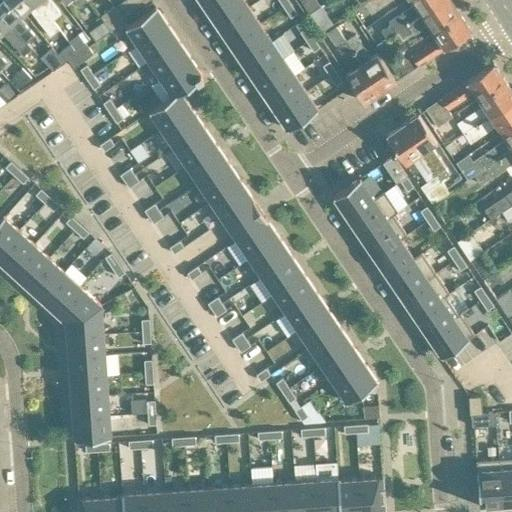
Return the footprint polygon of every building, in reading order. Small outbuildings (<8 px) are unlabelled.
[(11,0),(0,0),(0,14),(25,42),(34,33),(18,16),(23,13),(11,0)] [(37,0),(11,0),(23,13),(29,9),(50,37),(60,29),(52,19),(37,0)] [(37,0),(52,19),(61,12),(51,0),(37,0)] [(124,0),(119,4),(126,14),(147,0),(124,0)] [(200,0),(206,9),(219,0),(200,0)] [(219,0),(206,9),(218,26),(248,5),(244,0),(219,0)] [(441,0),(411,0),(414,4),(390,21),(392,24),(381,32),(385,38),(441,0)] [(451,0),(441,0),(396,30),(403,40),(428,24),(432,31),(460,13),(451,0)] [(290,2),(284,7),(290,17),(297,12),(290,2)] [(156,5),(125,26),(137,44),(167,23),(156,5)] [(260,22),(248,5),(218,26),(230,43),(260,22)] [(113,6),(101,15),(104,20),(111,30),(124,21),(121,17),(114,7),(113,6)] [(471,29),(460,13),(432,31),(437,38),(412,55),(418,65),(471,29)] [(30,47),(25,42),(0,14),(0,34),(3,32),(23,53),(30,47)] [(326,16),(312,25),(318,34),(332,24),(326,16)] [(104,20),(88,31),(95,41),(111,30),(104,20)] [(260,22),(230,43),(241,60),(272,40),(260,22)] [(180,41),(167,23),(137,44),(149,61),(180,41)] [(353,84),(364,101),(381,90),(347,40),(337,25),(328,31),(352,68),(345,73),(353,84)] [(306,26),(300,31),(306,41),(313,36),(306,26)] [(68,40),(70,43),(74,48),(84,41),(88,38),(82,29),(68,40)] [(272,40),(241,60),(253,77),(292,51),(293,50),(281,33),(272,40)] [(356,34),(347,40),(381,90),(396,80),(377,52),(371,56),(356,34)] [(313,36),(306,41),(313,51),(320,46),(313,36)] [(74,48),(70,43),(57,53),(65,62),(68,59),(74,67),(93,53),(88,46),(84,41),(74,48)] [(149,61),(161,79),(191,58),(180,41),(149,61)] [(52,47),(41,57),(49,66),(53,70),(65,62),(57,53),(52,47)] [(292,51),(253,77),(264,94),(295,74),(303,68),(292,51)] [(191,58),(161,79),(172,95),(172,96),(180,91),(203,76),(191,58)] [(329,60),(322,64),(329,74),(336,70),(329,60)] [(474,91),(479,99),(505,80),(493,62),(425,108),(438,126),(454,115),(449,107),(474,91)] [(87,64),(80,68),(87,78),(93,74),(87,64)] [(9,80),(12,83),(18,89),(32,79),(21,68),(9,80)] [(336,70),(329,74),(336,84),(342,80),(336,70)] [(93,74),(87,78),(94,88),(100,84),(93,74)] [(264,95),(276,112),(307,91),(295,74),(264,95)] [(459,123),(465,132),(511,100),(511,89),(505,80),(479,99),(484,106),(459,123)] [(7,86),(0,93),(0,95),(6,101),(14,92),(7,86)] [(172,95),(149,110),(161,128),(192,108),(180,91),(172,96),(172,95)] [(318,108),(307,91),(276,112),(288,129),(318,108)] [(110,97),(103,102),(110,112),(116,107),(110,97)] [(511,100),(465,132),(472,143),(497,125),(502,132),(511,124),(511,100)] [(116,107),(110,112),(116,122),(123,117),(116,107)] [(174,146),(204,126),(192,108),(161,128),(174,146)] [(403,124),(437,175),(438,174),(441,180),(450,174),(447,168),(431,145),(437,141),(418,113),(403,124)] [(403,124),(386,135),(406,163),(413,158),(428,181),(437,175),(403,124)] [(476,175),(488,166),(511,150),(511,124),(502,132),(506,139),(481,156),(461,169),(468,178),(468,180),(476,175)] [(186,165),(216,144),(204,126),(174,146),(186,165)] [(109,137),(100,143),(104,150),(114,144),(109,137)] [(124,137),(107,150),(119,167),(137,154),(124,137)] [(455,139),(445,146),(451,154),(461,147),(455,139)] [(186,165),(198,183),(229,162),(216,144),(186,165)] [(511,150),(488,166),(476,175),(482,183),(494,175),(511,162),(511,150)] [(400,180),(407,175),(393,155),(382,162),(396,182),(400,180)] [(10,160),(5,166),(14,174),(19,168),(10,160)] [(241,180),(229,162),(198,183),(211,201),(241,180)] [(130,167),(120,174),(125,180),(134,173),(130,167)] [(19,168),(14,174),(23,182),(28,176),(19,168)] [(134,173),(125,180),(129,187),(139,180),(134,173)] [(407,175),(400,180),(407,190),(413,185),(407,175)] [(360,177),(333,195),(347,216),(374,198),(373,197),(360,177)] [(241,180),(211,201),(223,219),(251,200),(253,202),(255,201),(241,180)] [(447,188),(441,180),(425,191),(433,202),(449,191),(447,188)] [(41,188),(35,194),(44,202),(50,196),(41,188)] [(374,198),(347,216),(360,236),(393,213),(397,210),(384,190),(373,197),(374,198)] [(502,212),(511,205),(511,191),(507,195),(486,209),(492,219),(502,212)] [(50,196),(44,202),(53,210),(58,204),(50,196)] [(154,203),(144,209),(149,216),(159,209),(154,203)] [(427,205),(420,210),(427,220),(433,215),(427,205)] [(511,205),(502,212),(509,221),(511,219),(511,205)] [(159,209),(149,216),(153,222),(163,216),(159,209)] [(393,213),(360,236),(374,256),(401,238),(407,234),(393,213)] [(0,249),(19,229),(3,214),(0,217),(0,249)] [(71,215),(65,221),(74,229),(80,223),(71,215)] [(433,215),(427,220),(433,230),(440,225),(433,215)] [(236,239),(248,257),(279,236),(267,218),(236,239)] [(80,223),(74,229),(83,237),(88,231),(80,223)] [(0,249),(0,261),(9,269),(34,242),(19,229),(0,249)] [(461,240),(472,258),(487,248),(476,231),(461,240)] [(291,254),(279,236),(248,257),(261,275),(291,254)] [(401,238),(374,256),(387,276),(414,257),(413,257),(401,238)] [(179,239),(169,246),(174,253),(184,246),(179,239)] [(34,242),(9,269),(23,282),(48,255),(34,242)] [(453,245),(447,249),(453,259),(460,255),(453,245)] [(414,257),(387,276),(401,296),(436,272),(421,251),(413,257),(414,257)] [(111,252),(104,256),(111,266),(118,262),(111,252)] [(484,252),(472,260),(485,280),(497,272),(484,252)] [(261,275),(249,283),(261,301),(273,293),(303,272),(291,254),(261,275)] [(48,255),(23,282),(37,295),(62,268),(48,255)] [(460,255),(453,259),(460,269),(467,265),(460,255)] [(118,262),(111,266),(118,276),(125,271),(118,262)] [(197,265),(187,272),(191,278),(201,272),(197,265)] [(51,308),(76,281),(62,268),(37,295),(51,308)] [(285,311),(316,290),(303,272),(273,293),(285,311)] [(436,272),(401,296),(414,316),(445,295),(446,295),(449,293),(436,272)] [(76,281),(51,308),(66,321),(101,304),(76,281)] [(480,285),(474,289),(480,299),(487,295),(480,285)] [(285,311),(297,329),(328,308),(316,290),(285,311)] [(498,299),(506,310),(511,306),(511,294),(509,291),(498,299)] [(217,295),(207,302),(212,309),(222,302),(217,295)] [(445,295),(414,316),(428,336),(459,315),(458,314),(446,295),(445,295)] [(487,295),(480,299),(487,309),(494,305),(487,295)] [(222,302),(212,309),(216,315),(226,309),(222,302)] [(101,304),(66,321),(67,341),(104,338),(101,304)] [(340,326),(328,308),(297,329),(310,347),(340,326)] [(459,315),(428,336),(442,356),(474,334),(460,312),(458,314),(459,315)] [(140,332),(148,331),(148,320),(139,321),(140,332)] [(310,347),(322,365),(352,344),(340,326),(310,347)] [(140,343),(149,342),(148,331),(140,332),(140,343)] [(242,331),(232,338),(236,345),(246,338),(242,331)] [(104,338),(67,341),(69,360),(105,358),(104,338)] [(246,338),(236,345),(241,351),(251,344),(246,338)] [(322,365),(334,383),(365,363),(352,344),(322,365)] [(107,377),(105,358),(69,360),(70,380),(107,377)] [(150,361),(142,361),(142,372),(151,372),(150,361)] [(377,381),(365,363),(334,383),(346,401),(377,381)] [(266,367),(256,374),(260,380),(270,373),(266,367)] [(151,372),(142,372),(143,383),(152,383),(151,372)] [(108,397),(107,377),(70,380),(71,399),(108,397)] [(282,391),(289,386),(283,377),(276,382),(282,391)] [(288,400),(295,395),(289,386),(282,391),(288,400)] [(469,396),(468,396),(470,414),(471,414),(482,413),(482,412),(482,406),(481,395),(469,396)] [(71,399),(73,419),(109,416),(108,397),(71,399)] [(309,400),(295,409),(301,419),(303,422),(325,421),(319,412),(318,413),(309,400)] [(144,402),(145,413),(154,412),(153,401),(144,402)] [(379,405),(363,406),(364,418),(378,417),(380,417),(379,405)] [(495,411),(482,412),(482,413),(471,414),(472,426),(474,426),(496,424),(495,411)] [(154,423),(154,412),(145,413),(146,424),(154,423)] [(111,436),(109,416),(73,419),(74,439),(111,436)] [(367,423),(356,424),(356,432),(368,431),(367,423)] [(344,425),(345,433),(356,433),(355,424),(344,425)] [(311,427),(312,436),(323,435),(322,426),(311,427)] [(312,436),(311,427),(300,428),(301,437),(312,436)] [(281,429),(269,430),(270,438),(282,437),(281,429)] [(269,430),(257,431),(258,439),(270,438),(269,430)] [(214,434),(215,443),(226,442),(225,433),(214,434)] [(236,433),(225,433),(226,442),(237,441),(236,433)] [(193,436),(182,437),(182,445),(193,445),(193,436)] [(171,446),(182,445),(182,437),(171,437),(171,446)] [(152,438),(140,439),(141,447),(153,446),(152,438)] [(140,439),(128,440),(129,448),(141,447),(140,439)] [(96,443),(96,452),(107,451),(107,442),(96,443)] [(96,443),(85,444),(85,453),(96,452),(96,443)] [(511,457),(499,458),(498,458),(502,504),(511,503),(511,457)] [(498,458),(476,460),(478,491),(479,506),(502,504),(498,458)] [(360,478),(362,511),(384,511),(382,476),(360,478)] [(339,477),(317,479),(319,511),(341,511),(339,479),(339,477)] [(341,511),(362,511),(360,478),(339,479),(341,511)] [(319,511),(317,479),(295,480),(297,511),(319,511)] [(297,511),(295,480),(273,482),(275,511),(297,511)] [(275,511),(273,482),(252,483),(253,511),(275,511)] [(253,511),(252,483),(230,485),(232,511),(253,511)] [(232,511),(230,485),(208,486),(210,511),(232,511)] [(210,511),(208,486),(187,488),(188,511),(210,511)] [(188,511),(187,488),(165,489),(166,511),(188,511)] [(166,511),(165,489),(143,491),(144,511),(166,511)] [(144,511),(143,491),(121,492),(121,494),(122,494),(122,511),(144,511)] [(101,511),(122,511),(122,494),(121,494),(100,496),(101,511)] [(101,511),(100,496),(78,497),(79,511),(101,511)]
